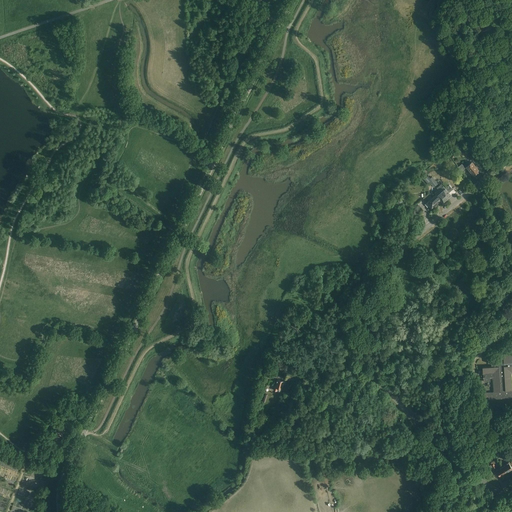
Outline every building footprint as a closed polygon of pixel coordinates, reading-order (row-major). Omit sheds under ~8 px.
[(466,167),(470,171),(473,175),(474,174),(475,175),(478,172),(477,171),(478,170),(472,162),(466,167)] [(439,190),(446,198),(450,195),(448,192),(452,189),(449,185),(445,188),(443,186),(439,190)] [(432,209),(438,203),(437,201),(439,199),(442,202),(446,198),(439,190),(434,194),(436,195),(432,198),(428,194),(423,199),(432,209)] [(488,356),(488,363),(491,363),(491,367),(482,367),(482,370),(483,374),(484,377),(483,377),(483,382),(490,381),(490,379),(493,378),(494,392),(485,392),(484,394),(484,395),(483,395),(484,399),(501,399),(505,398),(511,397),(511,353),(503,354),(503,357),(493,357),(488,356)] [(274,386),(273,390),(281,392),(284,381),(277,380),(275,387),(274,386)] [(509,462),(502,466),(506,473),(511,469),(511,468),(510,464),(511,464),(509,462)] [(497,472),(500,477),(506,473),(502,466),(495,470),(496,473),(497,472)]
